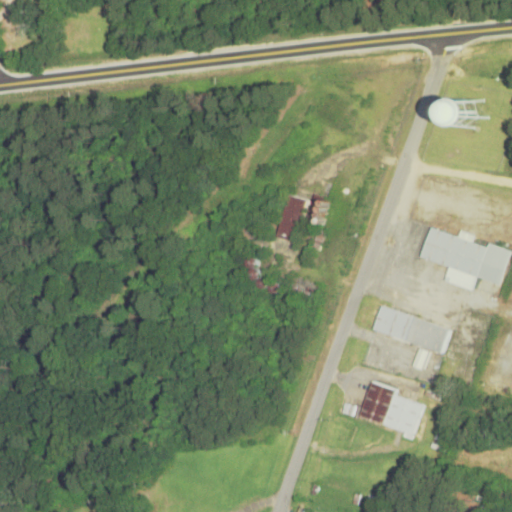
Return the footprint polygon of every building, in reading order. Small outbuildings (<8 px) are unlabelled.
[(485,123),(485,100),(460,100),(460,123),(485,123)] [(277,233),(293,238),(307,196),(290,191),(277,233)] [(432,224),(421,253),(450,263),(445,277),(474,287),(478,274),(501,282),(511,250),(511,247),(491,239),(489,244),(473,238),(475,232),(461,227),(459,234),(432,224)] [(381,303),(373,326),(442,350),(450,327),(381,303)] [(373,378),(361,413),(413,430),(423,401),(395,392),(397,386),(373,378)]
